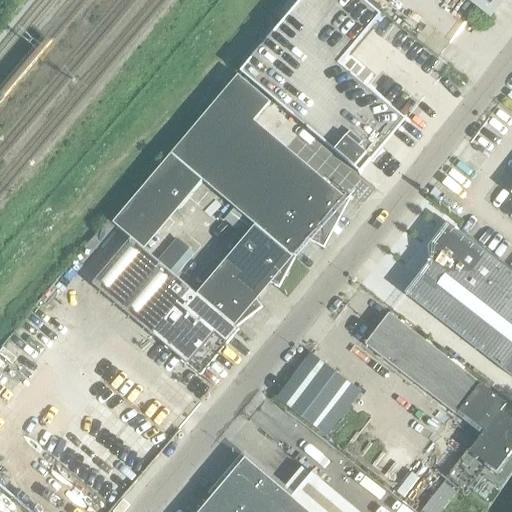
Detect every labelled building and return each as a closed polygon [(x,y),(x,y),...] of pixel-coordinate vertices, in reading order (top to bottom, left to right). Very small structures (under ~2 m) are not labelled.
[(381,17),(361,0),(302,0),(241,74),(360,174),(359,175),(360,175),(406,121),(340,66),(381,17)] [(500,0),(474,0),(491,12),(500,0)] [(238,77),(172,156),(204,183),(255,123),(271,104),(238,77)] [(234,208),(284,147),(255,123),(204,183),(234,208)] [(264,233),(314,173),(284,147),(234,208),(235,209),(256,226),(264,233)] [(352,199),(334,189),(333,189),(314,173),(264,233),(294,259),(309,241),(325,249),(352,199)] [(179,211),(147,184),(113,225),(131,241),(144,252),(179,211)] [(235,209),(225,220),(246,238),(256,226),(235,209)] [(511,273),(459,231),(459,230),(457,229),(457,230),(448,223),(428,248),(430,262),(429,263),(406,294),(511,376),(511,273)] [(280,289),(296,260),(294,259),(264,233),(256,226),(246,238),(234,252),(272,285),(280,289)] [(240,331),(238,329),(197,295),(144,252),(131,241),(92,287),(201,376),(240,331)] [(258,301),(220,269),(197,295),(238,329),(264,308),(258,301)] [(366,345),(423,390),(447,358),(390,314),(366,345)] [(455,414),(479,383),(447,358),(423,390),(455,414)] [(345,383),(326,368),(299,401),(318,416),(345,383)] [(511,407),(481,384),(457,416),(483,435),(470,451),(497,472),(511,452),(511,407)] [(308,511),(246,459),(200,511),(308,511)] [(447,482),(423,511),(443,511),(459,492),(447,482)]
